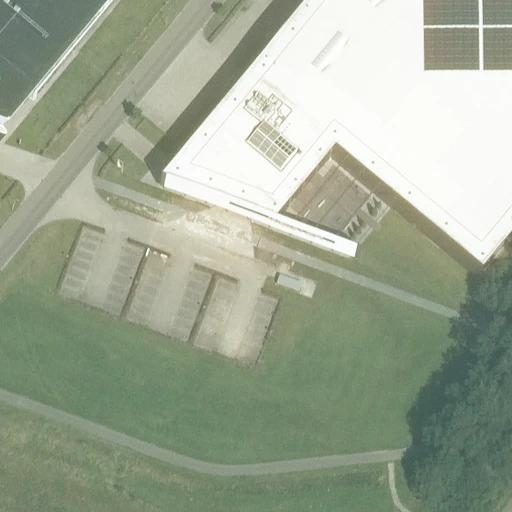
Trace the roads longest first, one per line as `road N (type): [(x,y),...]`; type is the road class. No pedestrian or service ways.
road 1 (unclassified): [(511,356),(460,426),(429,448),(224,472),(0,396)]
road 2 (unclassified): [(0,253),(211,0)]
